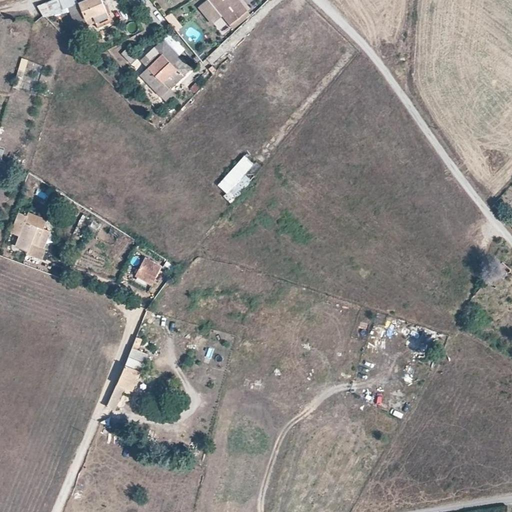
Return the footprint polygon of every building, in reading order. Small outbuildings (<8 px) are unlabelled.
[(95,21),(108,16),(101,0),(84,0),(69,7),(77,28),(95,21)] [(239,0),(219,0),(235,19),(247,10),(239,0)] [(165,18),(175,31),(182,26),(172,13),(165,18)] [(111,14),(108,16),(95,21),(97,27),(113,21),(111,14)] [(151,70),(168,89),(183,74),(162,53),(147,67),(151,70)] [(21,90),(28,60),(21,58),(14,88),(21,90)] [(161,96),(168,89),(151,70),(143,78),(161,96)] [(216,187),(232,202),(262,171),(245,156),(216,187)] [(38,225),(44,228),(47,219),(28,211),(27,215),(19,212),(11,232),(19,235),(15,245),(28,250),(27,253),(42,258),(46,248),(38,245),(31,242),(38,225)] [(38,245),(44,228),(38,225),(31,242),(38,245)] [(164,268),(145,259),(136,276),(155,285),(164,268)] [(502,261),(486,280),(495,288),(511,269),(502,261)] [(144,361),(128,354),(127,357),(107,406),(115,410),(125,387),(132,390),(144,361)]
